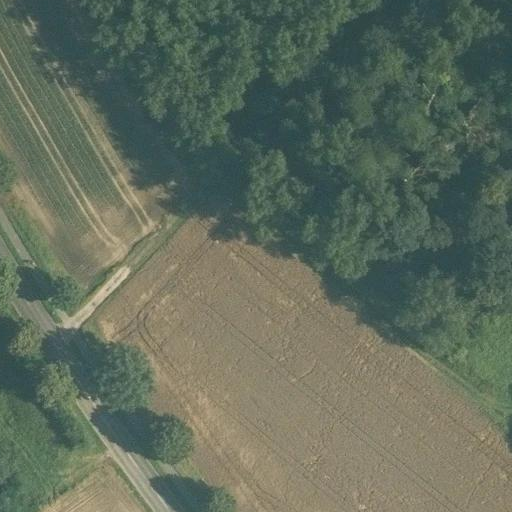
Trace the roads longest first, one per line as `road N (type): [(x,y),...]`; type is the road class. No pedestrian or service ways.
road 1 (track): [(511,419),(213,180),(49,340)]
road 2 (tertiary): [(0,260),(166,511)]
road 3 (track): [(213,180),(377,0)]
road 4 (track): [(121,452),(14,511)]
